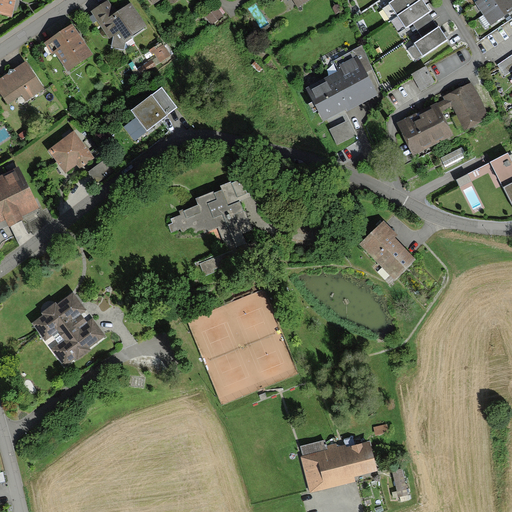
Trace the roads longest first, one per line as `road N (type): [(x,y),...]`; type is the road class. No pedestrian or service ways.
road 1 (residential): [(0,267),(169,142),(189,136),(332,166),(425,214),(511,230)]
road 2 (residential): [(511,41),(389,123)]
